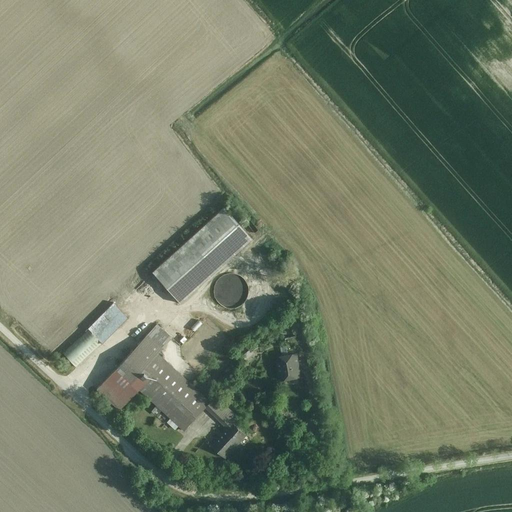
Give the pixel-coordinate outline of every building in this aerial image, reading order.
[(154,272),(183,304),(253,241),(224,209),(154,272)] [(243,304),(248,298),(249,290),(247,283),(242,277),(235,274),(227,274),(220,278),(215,284),(214,292),(216,300),(221,306),(229,309),(237,308),(243,304)] [(76,366),(127,317),(112,301),(86,327),(90,330),(65,355),(76,366)] [(199,320),(192,327),(196,331),(202,323),(199,320)] [(140,391),(188,428),(211,397),(161,358),(176,338),(158,324),(99,394),(123,412),(140,391)] [(305,379),(301,351),(279,354),(283,382),(305,379)] [(223,447),(233,456),(251,436),(240,427),(223,447)]
